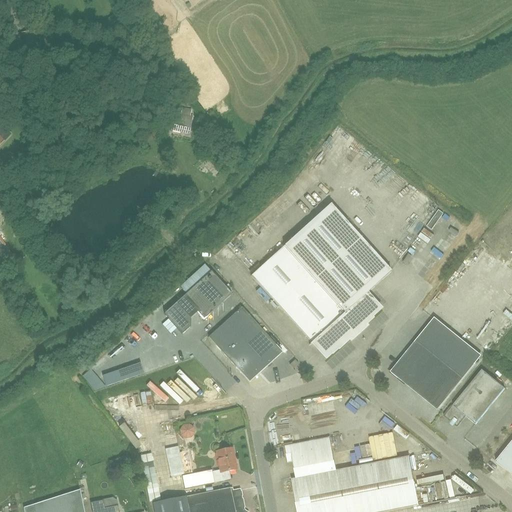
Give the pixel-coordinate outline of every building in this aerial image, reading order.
[(145,0),(157,20),(177,9),(171,0),(145,0)] [(39,59),(38,48),(37,32),(20,33),(23,60),(39,59)] [(175,113),(171,131),(189,135),(193,117),(190,116),(191,110),(182,108),(181,114),(175,113)] [(391,272),(330,205),(250,277),(311,344),(313,343),(325,356),(331,351),(332,351),(338,346),(349,337),(350,338),(363,327),(362,325),(368,319),(367,318),(377,309),(365,296),(391,272)] [(427,215),(406,244),(413,249),(435,219),(444,225),(448,220),(431,207),(426,214),(427,215)] [(0,256),(4,261),(11,256),(0,240),(0,226),(4,224),(0,218),(0,256)] [(511,233),(496,249),(507,260),(511,254),(511,247),(508,244),(511,239),(511,233)] [(186,295),(185,295),(176,304),(190,319),(197,313),(203,320),(206,318),(229,297),(232,295),(211,272),(205,266),(180,288),(186,295)] [(282,353),(245,313),(241,308),(208,338),(249,383),(282,353)] [(416,342),(409,350),(391,373),(437,410),(462,379),(416,342)] [(201,357),(192,363),(197,371),(207,365),(201,357)] [(298,365),(294,361),(289,366),(293,369),(298,365)] [(206,371),(213,378),(217,374),(211,367),(206,371)] [(482,371),(445,416),(457,426),(464,416),(475,426),(505,390),(482,371)] [(194,379),(191,384),(202,389),(204,383),(194,379)] [(151,387),(153,397),(163,395),(161,385),(151,387)] [(181,386),(176,396),(188,402),(193,393),(181,386)] [(138,389),(138,400),(143,399),(149,399),(149,389),(138,389)] [(158,420),(161,441),(173,440),(170,418),(158,420)] [(119,424),(135,446),(140,443),(124,420),(119,424)] [(179,421),(179,434),(189,434),(189,421),(179,421)] [(335,472),(329,438),(284,447),(286,458),(291,457),(296,479),(296,480),(320,475),(335,472)] [(511,441),(495,462),(511,475),(511,441)] [(168,477),(181,475),(177,447),(164,449),(168,477)] [(214,483),(224,481),(222,472),(235,470),(231,449),(216,452),(219,470),(211,472),(214,483)] [(137,452),(139,460),(151,458),(149,450),(137,452)] [(320,475),(327,511),(390,511),(418,507),(409,457),(335,472),(320,475)] [(192,473),(190,462),(181,464),(183,475),(192,473)] [(140,466),(147,497),(159,495),(151,463),(140,466)] [(214,483),(211,472),(211,471),(181,477),(184,490),(214,483)] [(453,474),(451,478),(460,482),(462,478),(453,474)] [(296,511),(327,511),(320,475),(296,480),(296,479),(291,480),(296,511)] [(244,511),(240,489),(230,491),(229,488),(185,497),(152,504),(153,511),(244,511)] [(24,511),(83,511),(79,491),(23,508),(24,511)] [(118,511),(117,506),(117,503),(116,501),(112,498),(90,503),(91,511),(118,511)]
